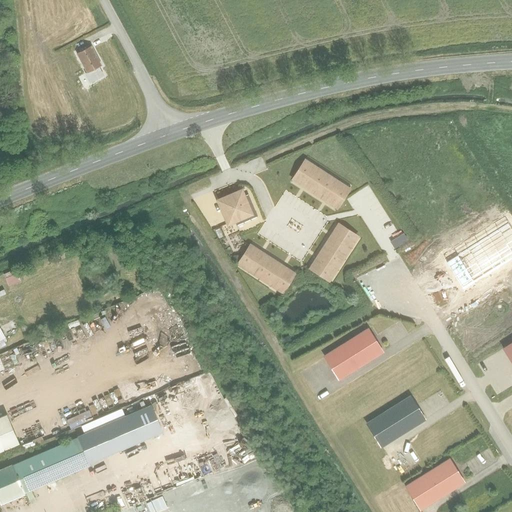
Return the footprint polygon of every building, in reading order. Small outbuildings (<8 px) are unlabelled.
[(80,50),(90,72),(104,64),(92,43),(80,50)] [(291,176),(337,207),(351,185),(306,156),(291,176)] [(215,198),(227,222),(254,211),(241,185),(215,198)] [(336,220),(307,267),(330,281),(360,235),(336,220)] [(394,246),(408,241),(406,233),(391,239),(394,246)] [(233,263),(280,293),(297,269),(249,240),(233,263)] [(5,272),(10,285),(20,281),(15,268),(5,272)] [(323,354),(339,380),(385,350),(369,326),(323,354)] [(511,338),(502,345),(511,360),(511,338)] [(0,353),(0,370),(15,364),(9,350),(0,353)] [(410,393),(365,421),(381,446),(426,418),(410,393)] [(151,403),(77,433),(88,459),(162,429),(151,403)] [(5,411),(0,413),(0,447),(17,441),(5,411)] [(0,466),(0,500),(1,502),(90,463),(88,459),(77,433),(0,466)] [(449,454),(402,484),(418,510),(466,480),(449,454)]
